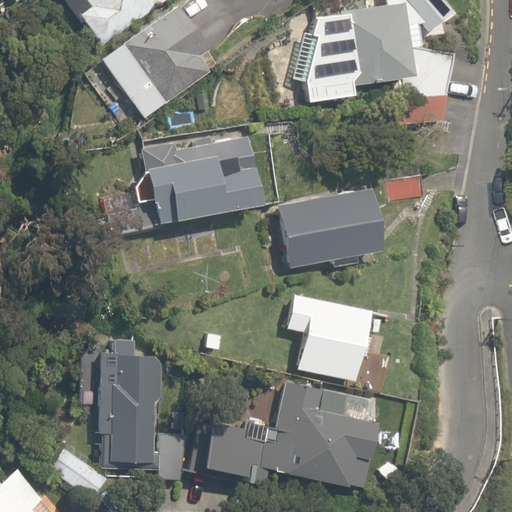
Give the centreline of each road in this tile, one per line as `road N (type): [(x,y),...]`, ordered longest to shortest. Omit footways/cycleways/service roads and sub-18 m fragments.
road 1 (residential): [(423,511),(462,452),(468,251),(489,223)]
road 2 (residential): [(503,0),(489,223)]
